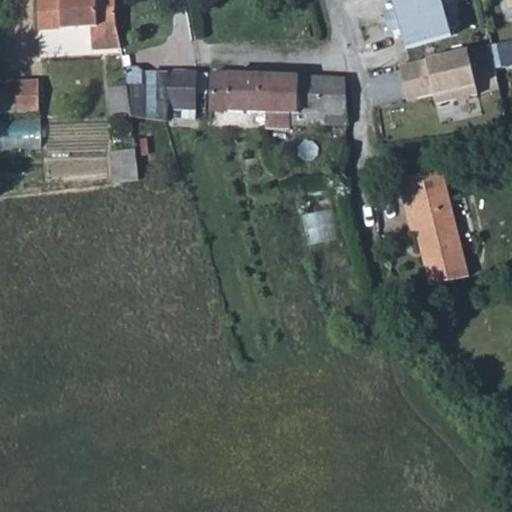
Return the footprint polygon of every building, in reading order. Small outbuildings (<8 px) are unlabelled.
[(37,0),(39,30),(90,28),(92,50),(121,49),(117,22),(115,0),(37,0)] [(393,30),(400,52),(450,36),(439,0),(383,0),(388,12),(378,15),(384,33),(393,30)] [(511,45),(498,49),(503,68),(511,66),(511,45)] [(477,88),(466,46),(398,64),(406,98),(429,92),(431,100),(477,88)] [(128,85),(128,88),(148,88),(148,74),(138,68),(124,68),(128,85)] [(347,124),(345,80),(298,77),(212,73),(212,111),(267,113),(267,129),(291,129),(291,126),(347,124)] [(196,119),(197,94),(198,74),(148,74),(148,88),(128,88),(132,117),(168,122),(168,116),(196,119)] [(208,94),(208,74),(198,74),(197,94),(208,94)] [(0,82),(0,112),(40,111),(39,82),(0,82)] [(109,87),(113,119),(132,117),(128,88),(128,85),(109,87)] [(137,139),(138,154),(148,153),(146,138),(137,139)] [(111,153),(114,184),(139,181),(136,150),(111,153)] [(417,232),(431,286),(469,276),(442,170),(399,181),(412,233),(417,232)] [(339,208),(308,214),(314,244),(345,237),(339,208)]
